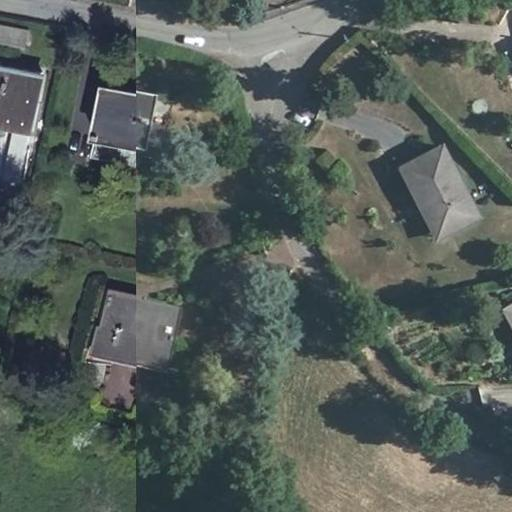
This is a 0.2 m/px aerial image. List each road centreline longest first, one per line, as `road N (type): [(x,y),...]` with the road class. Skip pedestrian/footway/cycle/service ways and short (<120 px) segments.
road 1 (residential): [(272,38),(263,135),(306,259),(405,384),(454,421),(511,439)]
road 2 (residential): [(38,5),(226,41),(272,38)]
road 3 (residential): [(272,38),(389,0)]
